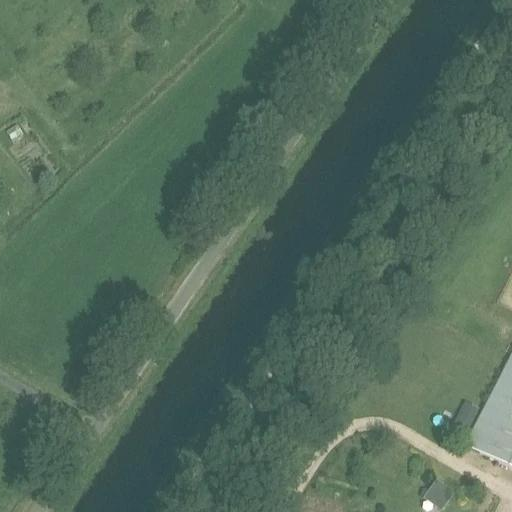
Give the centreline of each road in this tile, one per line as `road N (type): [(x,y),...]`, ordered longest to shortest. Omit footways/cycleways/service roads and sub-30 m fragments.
road 1 (track): [(170,511),(510,0)]
road 2 (unclassified): [(37,511),(377,0)]
road 3 (track): [(511,497),(387,428),(363,423),(334,437),(280,511)]
